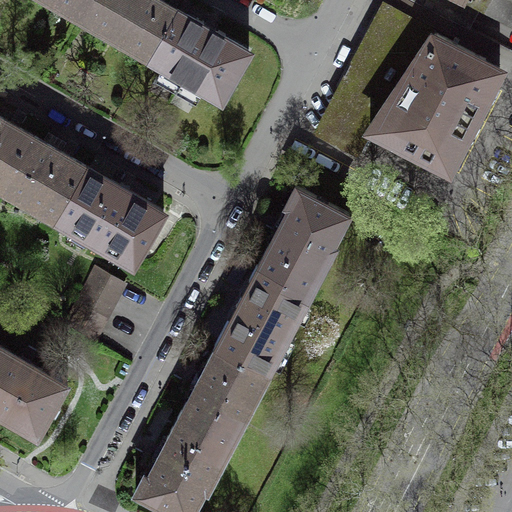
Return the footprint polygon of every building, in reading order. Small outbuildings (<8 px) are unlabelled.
[(52,0),(80,15),(88,0),(52,0)] [(161,0),(88,0),(80,15),(149,55),(176,8),(161,0)] [(466,29),(410,0),(380,0),(459,41),(466,29)] [(511,0),(412,0),(449,19),(450,18),(469,29),(481,7),(511,22),(511,0)] [(357,152),(370,127),(448,168),(496,76),(500,67),(484,59),(486,56),(484,55),(460,42),(387,4),(352,71),(319,132),(357,152)] [(176,8),(149,55),(149,56),(221,98),(249,49),(211,28),(176,8)] [(491,42),(467,29),(460,42),(484,55),(491,42)] [(13,123),(0,115),(0,185),(4,187),(34,135),(13,123)] [(64,152),(34,135),(4,187),(56,217),(86,165),(64,152)] [(86,165),(56,217),(133,262),(163,209),(125,187),(86,165)] [(289,204),(279,224),(258,264),(286,279),(282,286),(308,299),(326,265),(325,264),(335,245),(332,243),(349,212),(296,184),(287,203),(289,204)] [(240,298),(215,345),(244,360),(245,357),(269,370),(271,366),(273,367),(289,336),(287,335),(297,316),(299,317),(308,299),(282,286),(286,279),(258,264),(240,298)] [(97,266),(67,323),(94,339),(109,311),(124,282),(97,266)] [(22,357),(0,344),(0,407),(19,418),(18,422),(36,433),(68,378),(50,368),(48,372),(22,357)] [(267,374),(269,370),(245,357),(244,360),(215,345),(197,379),(180,412),(200,423),(192,437),(226,455),(242,424),(241,423),(251,405),(252,406),(268,375),(267,374)] [(200,423),(180,412),(159,452),(148,472),(145,471),(135,490),(177,511),(190,511),(205,485),(207,487),(218,467),(220,468),(226,455),(192,437),(200,423)]
